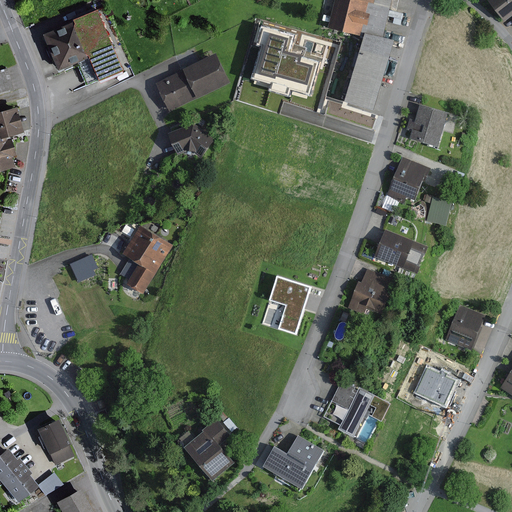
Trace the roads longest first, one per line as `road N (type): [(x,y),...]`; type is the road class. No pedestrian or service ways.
road 1 (residential): [(426,0),(339,275),(301,367),(300,396)]
road 2 (tertiary): [(2,361),(38,114),(0,0)]
road 3 (residential): [(511,307),(417,511)]
road 4 (secondary): [(2,361),(36,369),(62,388),(116,511)]
